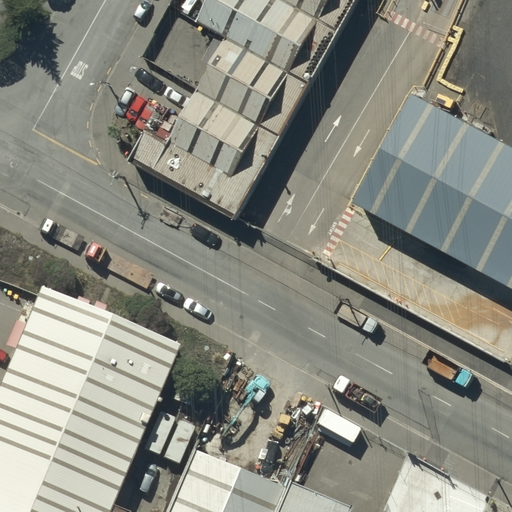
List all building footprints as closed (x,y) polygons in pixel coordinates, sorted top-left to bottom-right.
[(211,184),(311,0),(189,0),(217,15),(145,148),(211,184)] [(511,140),(418,89),(354,205),(511,290),(511,140)] [(87,511),(166,325),(22,265),(0,316),(0,511),(30,511),(32,507),(43,511),(87,511)] [(361,428),(325,408),(317,422),(353,442),(361,428)] [(253,511),(271,470),(184,434),(151,511),(253,511)] [(271,470),(253,511),(358,511),(364,500),(274,462),(271,470)] [(459,511),(467,493),(452,487),(446,503),(448,504),(444,511),(459,511)]
